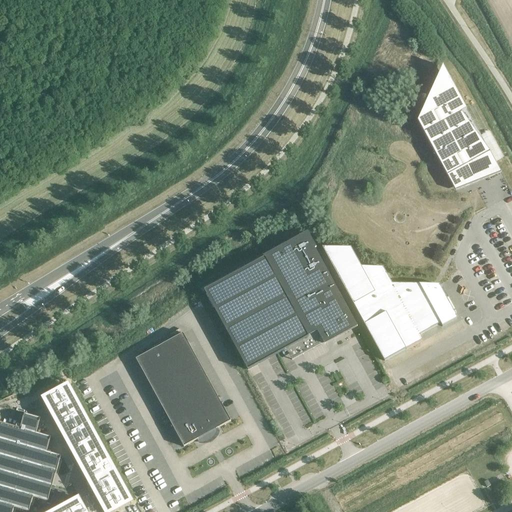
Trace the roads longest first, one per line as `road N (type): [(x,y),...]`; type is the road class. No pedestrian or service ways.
road 1 (secondary): [(74,270),(247,146),(304,66),(323,0)]
road 2 (tertiary): [(257,511),(511,373)]
